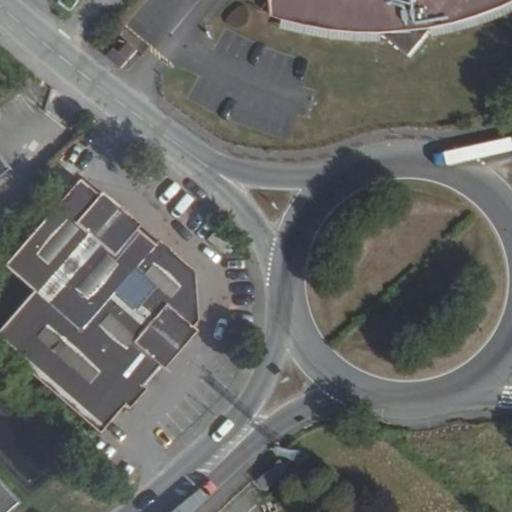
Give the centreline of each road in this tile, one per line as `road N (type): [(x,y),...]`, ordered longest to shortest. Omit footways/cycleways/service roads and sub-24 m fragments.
road 1 (secondary): [(292,305),(257,397),(126,511)]
road 2 (secondary): [(221,169),(0,13)]
road 3 (secondary): [(180,511),(284,414),(362,385)]
road 4 (secondary): [(362,385),(432,391),(466,378),(511,330)]
road 5 (secondary): [(357,168),(273,178),(221,169)]
